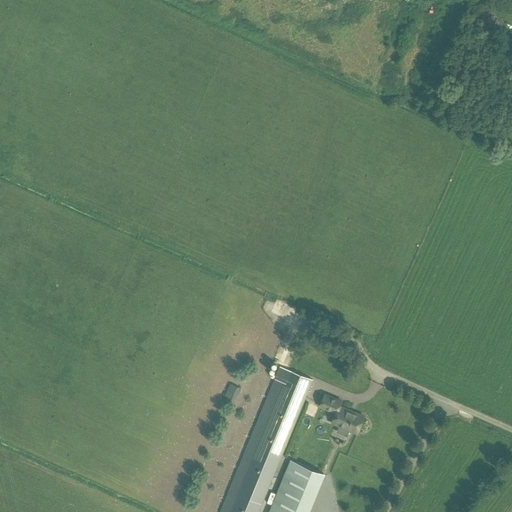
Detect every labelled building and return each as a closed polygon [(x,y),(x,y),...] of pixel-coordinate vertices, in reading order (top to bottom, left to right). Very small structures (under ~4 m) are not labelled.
[(511,0),(505,0),(502,9),(511,12),(511,0)] [(279,368),(226,501),(221,511),(260,511),(281,458),(312,381),(279,368)] [(324,395),(320,405),(336,411),(331,423),(356,433),(363,417),(339,407),(341,402),(324,395)] [(301,412),(309,416),(314,407),(306,403),(301,412)] [(290,460),(269,511),(307,511),(323,473),(290,460)]
